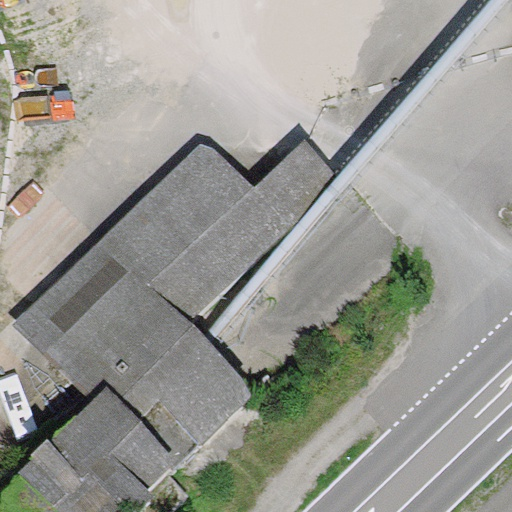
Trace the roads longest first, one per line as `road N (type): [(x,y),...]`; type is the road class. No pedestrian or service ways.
road 1 (track): [(511,216),(446,154),(346,140),(59,134),(0,114)]
road 2 (primary): [(376,511),(511,382)]
road 3 (track): [(446,154),(435,0)]
road 4 (track): [(0,179),(58,178),(111,135)]
